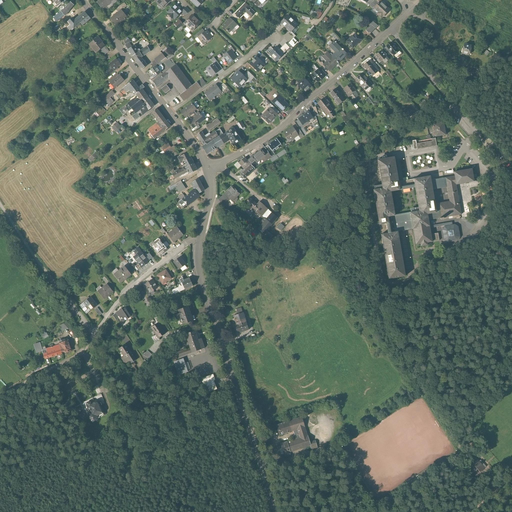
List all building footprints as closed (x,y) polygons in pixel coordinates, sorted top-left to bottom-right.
[(100,0),(97,2),(104,11),(108,8),(107,6),(111,3),(112,4),(117,0),(100,0)] [(234,13),(245,2),(242,0),(241,0),(231,10),(234,13)] [(373,8),(374,7),(378,3),(375,0),(374,0),(370,5),(373,8)] [(381,1),(380,1),(378,3),(374,7),(379,12),(377,14),(381,18),(389,9),(381,1)] [(71,2),(70,2),(65,7),(61,11),(64,14),(65,16),(69,11),(74,5),(71,2)] [(116,9),(118,12),(121,9),(122,10),(126,6),(124,3),(116,9)] [(255,12),(245,3),(235,13),(240,18),(246,12),(250,17),(255,12)] [(182,11),(175,4),(167,13),(175,20),(182,12),(183,11),(182,11)] [(122,10),(121,9),(118,12),(110,18),(116,25),(127,16),(122,10)] [(64,14),(61,11),(54,18),(57,21),(64,14)] [(89,19),(84,13),(75,21),(79,25),(81,23),(82,25),(89,19)] [(200,22),(192,15),(184,23),(192,30),(200,22)] [(288,15),(281,22),(291,32),(298,24),(288,15)] [(79,25),(75,21),(73,18),(68,22),(70,25),(74,29),(79,25)] [(235,22),(230,18),(222,27),(229,33),(232,34),(239,27),(236,24),(237,24),(235,22)] [(183,24),(180,20),(175,23),(178,28),(183,24)] [(74,29),(70,25),(63,31),(67,35),(74,29)] [(375,28),(371,25),(365,30),(368,33),(369,32),(370,33),(375,28)] [(198,37),(205,32),(203,29),(194,36),(195,39),(198,37)] [(212,37),(207,30),(205,32),(198,37),(203,44),(212,37)] [(330,34),(337,42),(339,41),(333,33),(330,34)] [(361,39),(355,33),(346,42),(352,48),(361,39)] [(105,46),(99,38),(90,44),(96,53),(98,52),(105,46)] [(298,42),(294,38),(289,43),(293,47),(298,42)] [(335,51),(331,56),(338,63),(347,54),(333,41),(329,45),(335,51)] [(394,46),(391,42),(386,46),(391,52),(394,56),(400,50),(395,44),(394,46)] [(471,45),(463,43),(462,45),(460,50),(461,53),(468,55),(471,45)] [(286,44),(280,49),(284,53),(290,47),(286,44)] [(133,56),(139,52),(135,45),(132,47),(129,50),(133,56)] [(109,51),(105,46),(98,52),(102,57),(109,51)] [(280,49),(277,46),(270,53),(277,60),(284,53),(280,49)] [(147,47),(140,52),(143,56),(150,52),(147,47)] [(232,53),(230,50),(223,56),(229,63),(236,58),(232,53)] [(389,60),(381,51),(375,56),(381,62),(382,60),(385,63),(389,60)] [(143,56),(140,52),(139,52),(133,56),(137,62),(143,58),(142,57),(143,56)] [(327,52),(322,56),(326,61),(323,64),(329,71),(338,63),(331,56),(327,52)] [(156,66),(166,59),(165,58),(162,54),(154,60),(155,61),(152,63),(153,64),(151,65),(154,68),(156,66)] [(263,54),(259,59),(265,65),(269,61),(263,54)] [(259,59),(256,56),(249,64),(258,72),(265,65),(259,59)] [(148,65),(143,58),(137,62),(143,69),(148,65)] [(120,64),(116,59),(109,64),(111,66),(107,70),(110,74),(118,68),(117,67),(120,64)] [(156,66),(157,68),(167,60),(166,59),(156,66)] [(378,71),(370,61),(364,66),(372,76),(378,71)] [(219,71),(214,64),(207,69),(212,76),(219,71)] [(176,65),(165,73),(168,78),(181,94),(192,86),(176,65)] [(157,68),(156,66),(154,68),(149,72),(151,74),(150,75),(151,76),(152,76),(154,78),(161,72),(157,68)] [(480,74),(474,67),(465,74),(466,74),(468,77),(466,78),(469,82),(480,74)] [(320,73),(317,70),(311,76),(318,82),(324,77),(320,73)] [(393,78),(387,70),(385,72),(392,79),(393,78)] [(244,76),(238,71),(231,79),(240,87),(247,79),(244,76)] [(248,72),(244,76),(247,79),(250,82),(254,77),(248,72)] [(168,78),(165,73),(153,82),(156,87),(168,78)] [(372,85),(362,73),(356,78),(366,90),(372,85)] [(306,81),(300,74),(295,79),(298,83),(297,84),(305,92),(311,86),(311,85),(306,81)] [(124,80),(119,75),(111,83),(115,88),(124,80)] [(202,79),(197,82),(202,88),(206,85),(202,79)] [(120,91),(122,92),(124,95),(129,90),(130,91),(131,90),(137,86),(133,80),(120,91)] [(179,96),(184,102),(202,88),(197,82),(192,86),(181,94),(179,96)] [(356,91),(350,84),(344,88),(349,96),(352,94),(356,91)] [(139,87),(137,86),(131,90),(135,95),(137,94),(142,89),(144,88),(142,85),(139,87)] [(221,91),(216,85),(204,93),(209,100),(221,91)] [(142,101),(147,96),(142,89),(137,94),(139,97),(142,101)] [(344,100),(335,89),(330,93),(335,100),(334,101),(338,105),(344,100)] [(114,94),(112,91),(106,96),(109,99),(110,98),(114,94)] [(285,99),(280,94),(279,95),(277,93),(274,96),(275,98),(272,102),(274,104),(282,112),(285,108),(289,105),(284,100),(285,99)] [(114,102),(110,98),(109,99),(106,96),(103,99),(110,106),(114,102)] [(154,106),(147,96),(142,101),(145,106),(149,110),(154,106)] [(370,96),(368,98),(375,106),(379,103),(375,99),(373,100),(370,96)] [(132,108),(142,101),(139,97),(135,101),(134,99),(128,104),(132,108)] [(324,98),(317,103),(327,115),(328,114),(332,111),(333,110),(329,107),(330,106),(328,103),(324,98)] [(140,110),(145,106),(142,101),(132,108),(136,113),(137,113),(140,110)] [(196,109),(192,103),(180,111),(185,117),(188,115),(194,111),(196,109)] [(132,108),(128,104),(120,110),(123,115),(132,108)] [(143,114),(149,110),(145,106),(140,110),(143,114)] [(270,108),(277,115),(279,112),(272,106),(270,108)] [(277,115),(270,108),(262,117),(269,123),(277,115)] [(152,114),(158,122),(158,123),(164,119),(157,110),(152,114)] [(194,111),(188,115),(192,119),(197,115),(194,111)] [(310,113),(308,111),(298,118),(302,125),(312,118),(310,113)] [(140,117),(137,113),(136,113),(132,116),(135,121),(140,117)] [(205,119),(200,113),(197,115),(192,119),(189,121),(193,128),(197,125),(205,119)] [(170,126),(164,119),(158,123),(158,122),(148,130),(154,138),(170,126)] [(218,119),(206,126),(209,130),(220,122),(218,119)] [(443,122),(434,123),(436,136),(445,135),(443,122)] [(121,128),(117,123),(111,127),(115,132),(121,128)] [(234,127),(226,132),(226,133),(230,140),(233,145),(241,140),(234,127)] [(295,132),(293,127),(283,133),(287,139),(293,139),(298,136),(295,132)] [(220,129),(215,131),(219,137),(224,134),(220,129)] [(299,129),(295,132),(298,136),(300,139),(303,136),(299,129)] [(197,135),(204,146),(213,140),(219,137),(215,131),(206,137),(202,131),(197,135)] [(217,147),(230,140),(226,133),(224,134),(219,137),(213,140),(217,147)] [(276,139),(267,145),(272,151),(275,149),(276,150),(279,148),(278,147),(281,145),(276,139)] [(416,141),(412,141),(414,150),(437,146),(436,139),(431,140),(427,140),(416,142),(416,141)] [(217,147),(213,140),(204,146),(202,147),(206,154),(217,147)] [(170,147),(167,141),(162,144),(165,150),(170,147)] [(177,150),(174,145),(164,151),(167,155),(170,153),(177,150)] [(275,155),(272,151),(267,145),(264,148),(271,157),(275,155)] [(261,150),(265,156),(261,159),(264,162),(271,157),(264,148),(264,147),(261,150)] [(177,149),(177,150),(170,153),(172,157),(180,153),(177,149)] [(265,156),(261,150),(252,157),(255,161),(256,163),(261,159),(265,156)] [(270,159),(272,162),(278,158),(286,153),(284,150),(270,159)] [(96,152),(89,160),(91,162),(98,155),(96,152)] [(188,166),(194,163),(188,152),(177,157),(180,162),(185,160),(188,166)] [(413,178),(413,179),(398,181),(394,156),(377,159),(382,187),(372,189),(388,280),(406,277),(398,234),(413,231),(415,244),(420,243),(421,246),(428,245),(427,243),(439,241),(438,233),(431,234),(430,229),(444,226),(442,229),(443,238),(447,241),(457,240),(460,236),(458,227),(455,224),(452,225),(452,222),(432,225),(431,220),(439,219),(440,220),(449,218),(449,219),(457,217),(457,219),(464,217),(464,214),(462,214),(457,185),(475,181),(472,168),(454,171),(455,176),(431,180),(430,175),(413,178)] [(244,158),(238,163),(241,167),(244,170),(245,170),(250,165),(255,161),(252,157),(248,161),(244,158)] [(197,170),(194,163),(188,166),(186,167),(188,173),(189,174),(197,170)] [(244,172),(241,175),(245,179),(255,169),(250,165),(245,170),(244,170),(242,171),(244,172)] [(188,173),(186,167),(176,172),(172,174),(175,179),(188,173)] [(204,190),(199,180),(191,183),(193,187),(194,189),(199,194),(204,190)] [(176,188),(175,185),(174,184),(168,189),(168,190),(166,191),(168,193),(176,188)] [(185,189),(182,184),(176,188),(179,193),(185,189)] [(233,188),(225,195),(230,199),(234,204),(237,201),(237,199),(236,198),(239,195),(237,192),(233,188)] [(199,194),(194,189),(185,197),(182,199),(187,205),(188,206),(200,195),(199,194)] [(187,205),(182,199),(179,201),(181,205),(184,207),(187,205)] [(234,204),(230,199),(223,205),(226,211),(234,204)] [(269,210),(259,202),(257,204),(250,199),(247,203),(254,210),(253,211),(262,218),(263,217),(269,210)] [(272,213),(269,210),(263,217),(265,218),(266,219),(272,213)] [(278,218),(272,213),(266,219),(263,223),(258,229),(264,234),(278,218)] [(183,235),(177,228),(168,234),(174,242),(183,235)] [(155,233),(160,239),(161,238),(164,235),(160,229),(155,233)] [(168,248),(161,238),(160,239),(156,242),(157,243),(152,246),(158,255),(168,248)] [(138,248),(131,254),(142,268),(144,265),(148,262),(149,261),(145,256),(138,248)] [(186,264),(180,257),(173,262),(179,269),(186,264)] [(131,274),(125,267),(114,275),(121,283),(131,274)] [(168,273),(166,270),(156,276),(162,285),(172,279),(171,278),(173,277),(170,272),(168,273)] [(183,277),(179,279),(181,283),(182,283),(183,285),(185,288),(192,285),(189,278),(184,280),(183,277)] [(158,288),(152,280),(144,285),(147,289),(146,290),(148,294),(149,292),(150,293),(158,288)] [(113,292),(106,285),(98,291),(104,299),(113,292)] [(96,306),(90,298),(86,301),(80,305),(86,313),(92,309),(96,306)] [(193,321),(188,307),(178,310),(183,324),(193,321)] [(130,317),(125,308),(122,310),(121,309),(116,312),(123,322),(130,317)] [(249,331),(246,322),(244,313),(243,313),(238,315),(234,316),(235,318),(236,317),(239,322),(236,323),(237,325),(236,325),(239,334),(249,331)] [(166,334),(158,323),(151,328),(156,335),(152,338),(155,342),(166,334)] [(65,324),(59,326),(62,332),(69,329),(65,324)] [(186,335),(189,344),(198,340),(195,332),(186,335)] [(198,340),(189,344),(190,348),(192,353),(205,348),(202,339),(198,340)] [(45,350),(42,351),(44,359),(72,351),(68,340),(59,343),(59,345),(45,349),(45,350)] [(40,344),(34,346),(36,353),(42,351),(45,350),(45,349),(44,344),(40,345),(40,344)] [(135,359),(126,344),(119,349),(124,356),(121,357),(125,363),(129,360),(130,362),(135,359)] [(192,353),(190,348),(178,352),(180,357),(192,353)] [(148,351),(144,355),(151,362),(155,357),(148,351)] [(181,360),(173,362),(177,375),(185,373),(181,360)] [(213,375),(202,379),(207,393),(217,389),(214,381),(215,380),(213,375)] [(86,403),(86,405),(90,413),(88,416),(88,420),(91,422),(95,422),(97,420),(97,419),(99,418),(99,417),(103,415),(103,413),(97,401),(92,404),(91,402),(89,402),(86,403)] [(302,419),(276,426),(279,436),(293,432),(295,440),(281,444),(284,453),(310,446),(309,443),(302,419)] [(315,441),(309,443),(310,446),(311,450),(317,448),(315,441)] [(476,459),(467,467),(475,476),(484,468),(476,459)]
